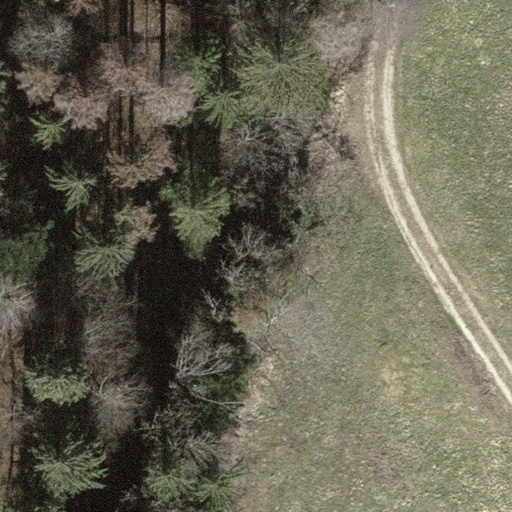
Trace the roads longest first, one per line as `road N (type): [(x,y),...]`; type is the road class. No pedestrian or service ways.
road 1 (track): [(96,511),(122,376),(0,35)]
road 2 (track): [(511,371),(402,189),(367,18),(378,0)]
